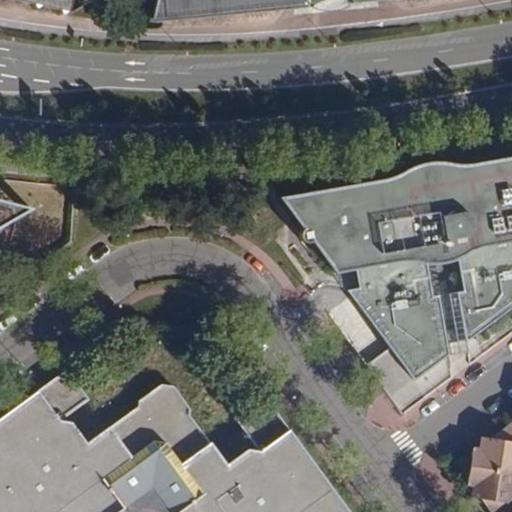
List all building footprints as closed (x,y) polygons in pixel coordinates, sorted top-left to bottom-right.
[(12,0),(31,4),(32,7),(37,8),(38,6),(57,10),(58,13),(65,14),(66,12),(68,12),(70,0),(12,0)] [(150,0),(145,21),(306,6),(319,2),(328,0),(332,0),(349,4),(385,0),(150,0)] [(380,180),(274,200),(273,201),(295,230),(295,236),(297,241),(298,243),(301,244),(303,244),(330,275),(352,271),(355,290),(342,293),(397,367),(446,355),(437,304),(422,306),(416,269),(425,268),(456,262),(462,293),(463,299),(454,301),(462,345),(511,308),(511,157),(468,165),(439,164),(422,165),(380,180)] [(0,224),(31,206),(0,198),(0,224)] [(429,298),(425,268),(416,269),(422,306),(437,304),(436,298),(429,298)] [(463,299),(462,293),(453,294),(454,301),(463,299)] [(446,355),(397,367),(409,383),(446,357),(446,355)] [(230,472),(190,418),(185,411),(187,402),(169,381),(157,379),(134,397),(133,405),(72,448),(52,422),(81,400),(60,373),(0,415),(0,511),(346,511),(265,399),(237,422),(258,451),(230,472)] [(511,421),(501,429),(511,444),(511,421)] [(511,453),(511,444),(501,429),(482,443),(472,442),(470,451),(464,452),(462,469),(510,475),(511,453)] [(510,475),(462,469),(459,488),(466,488),(466,496),(475,498),(485,511),(497,511),(507,505),(510,475)]
